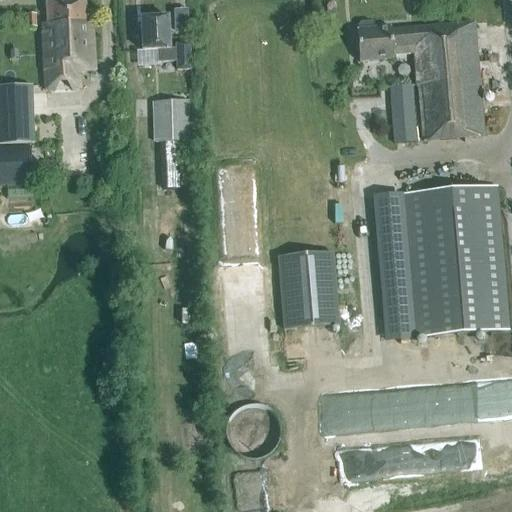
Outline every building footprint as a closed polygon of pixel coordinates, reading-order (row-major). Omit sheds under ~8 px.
[(48,26),(43,26),(45,76),(69,75),(70,91),(80,91),(80,74),(93,74),(91,13),(86,14),(85,2),(47,4),(48,26)] [(37,29),(37,16),(28,17),(28,29),(37,29)] [(190,72),(189,48),(176,48),(176,52),(169,52),(168,21),(142,22),(143,53),(157,53),(158,65),(177,64),(177,72),(190,72)] [(484,139),(474,25),(390,32),(390,29),(376,31),(376,26),(373,24),(362,25),(360,28),(360,32),(357,32),(360,65),(394,62),(394,56),(416,55),(424,144),(484,139)] [(0,146),(34,145),(32,88),(0,88),(0,146)] [(417,144),(412,88),(391,90),(396,146),(417,144)] [(188,144),(187,105),(155,105),(155,145),(188,144)] [(29,150),(0,150),(0,187),(5,187),(6,200),(31,199),(29,150)] [(183,189),(183,174),(161,175),(161,190),(183,189)] [(508,334),(497,190),(405,198),(416,342),(508,334)] [(278,260),(284,332),(339,328),(333,256),(278,260)] [(263,408),(256,407),(250,408),(243,410),(237,413),(231,417),(227,423),(225,429),(225,436),(226,443),(229,448),(232,453),(239,458),(245,461),(253,462),(261,461),(269,456),(275,451),(278,443),(280,435),(279,427),(278,423),(276,419),(273,414),(267,410),(263,408)] [(430,455),(454,455),(454,423),(431,423),(430,455)]
